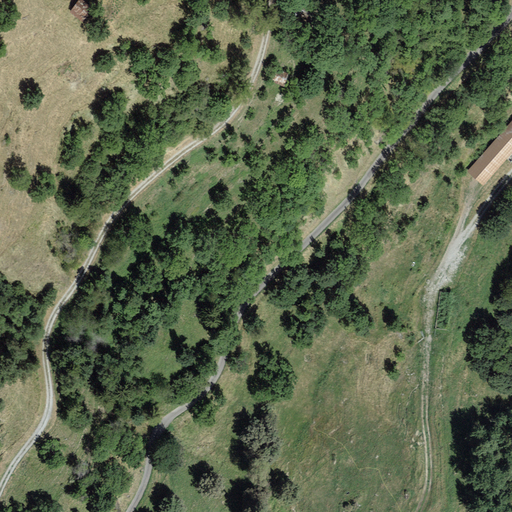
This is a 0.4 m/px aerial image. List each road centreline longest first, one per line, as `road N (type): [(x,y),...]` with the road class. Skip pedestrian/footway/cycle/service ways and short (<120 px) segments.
road 1 (unclassified): [(131,511),(159,428),(212,388),(240,312),(360,196),(398,141),(511,19)]
road 2 (unclassified): [(0,491),(47,416),(52,318),(121,207),(233,113),(260,58),(272,0)]
road 3 (track): [(511,177),(434,286),(425,347),(429,459),(416,511)]
